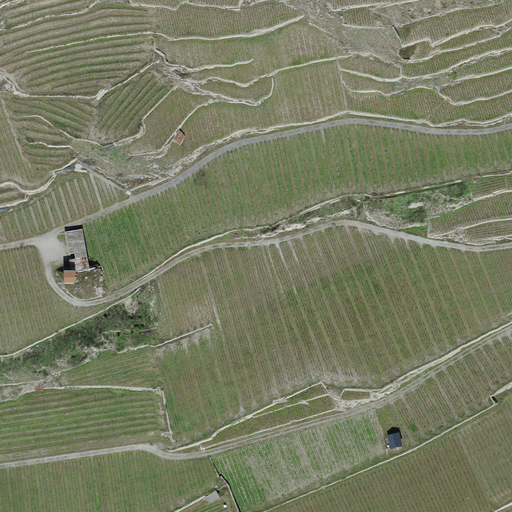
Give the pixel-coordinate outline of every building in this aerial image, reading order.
[(184,138),(177,133),(171,141),(177,146),(184,138)] [(81,228),(62,231),(65,250),(72,249),(73,257),(68,258),(70,270),(87,267),(81,228)] [(71,270),(61,271),(61,280),(71,280),(71,270)] [(399,433),(387,436),(390,449),(402,446),(399,433)] [(217,497),(212,490),(204,496),(208,503),(217,497)]
